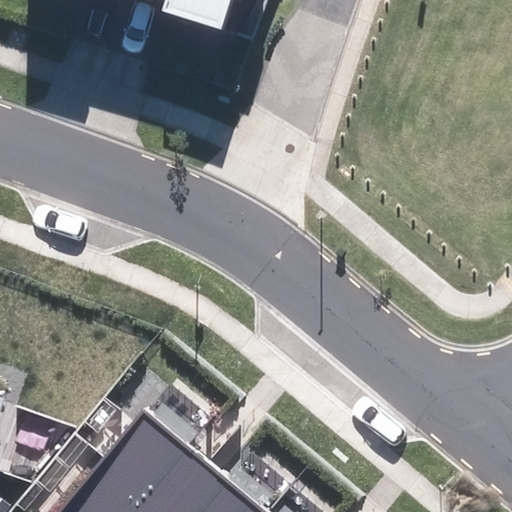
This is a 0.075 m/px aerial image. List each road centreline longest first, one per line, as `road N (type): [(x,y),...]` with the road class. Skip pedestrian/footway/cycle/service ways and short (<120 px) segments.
road 1 (residential): [(255,245),(494,421)]
road 2 (residential): [(0,135),(188,208),(255,245)]
road 3 (residential): [(331,0),(255,245)]
